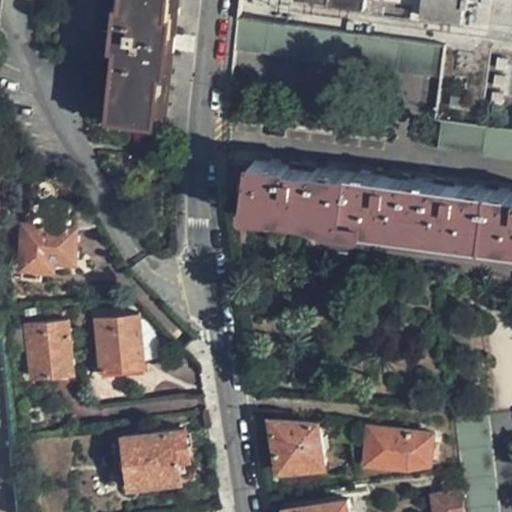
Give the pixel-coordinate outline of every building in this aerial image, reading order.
[(162,135),(175,0),(115,0),(112,29),(102,28),(101,41),(111,44),(104,113),(115,115),(114,132),(162,135)] [(368,12),(370,0),(298,0),(298,2),(368,12)] [(455,24),(458,0),(423,0),(421,19),(455,24)] [(442,45),(236,17),(233,49),(439,77),(442,45)] [(511,153),(511,125),(441,117),(438,144),(511,153)] [(511,244),(511,188),(253,158),(247,213),(479,240),(511,244)] [(74,271),(69,207),(37,209),(39,231),(17,233),(21,290),(45,288),(44,274),(74,271)] [(147,363),(142,311),(100,314),(105,367),(147,363)] [(0,511),(17,511),(3,313),(0,312),(0,511)] [(73,370),(68,318),(26,321),(31,373),(73,370)] [(493,511),(483,414),(457,416),(462,465),(465,489),(467,511),(493,511)] [(325,463),(319,422),(275,419),(282,468),(325,463)] [(431,461),(435,432),(389,426),(387,434),(372,432),(371,444),(369,443),(366,462),(409,468),(410,464),(421,465),(431,461)] [(188,479),(180,428),(120,436),(126,487),(188,479)] [(467,511),(465,489),(433,494),(435,511),(467,511)] [(351,511),(350,500),(288,508),(288,511),(351,511)]
